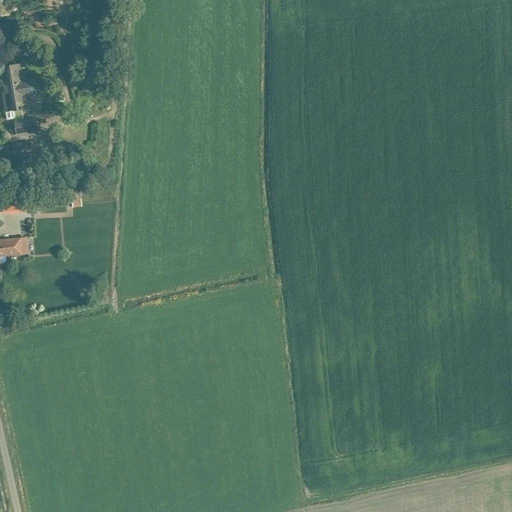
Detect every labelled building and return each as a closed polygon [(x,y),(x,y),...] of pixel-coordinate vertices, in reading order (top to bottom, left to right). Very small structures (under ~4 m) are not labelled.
[(20,65),(1,68),(5,93),(3,93),(6,111),(7,120),(16,118),(17,122),(15,122),(17,135),(27,134),(38,132),(36,119),(24,121),(22,110),(23,109),(23,108),(27,108),(25,95),(37,94),(34,80),(22,82),(20,65)] [(36,92),(38,99),(45,98),(43,91),(36,92)] [(82,207),(81,189),(65,190),(66,204),(72,203),(73,208),(82,207)] [(36,209),(35,197),(19,198),(19,210),(36,209)] [(29,252),(28,237),(0,239),(0,263),(3,263),(5,263),(6,262),(6,260),(7,259),(6,255),(29,252)]
